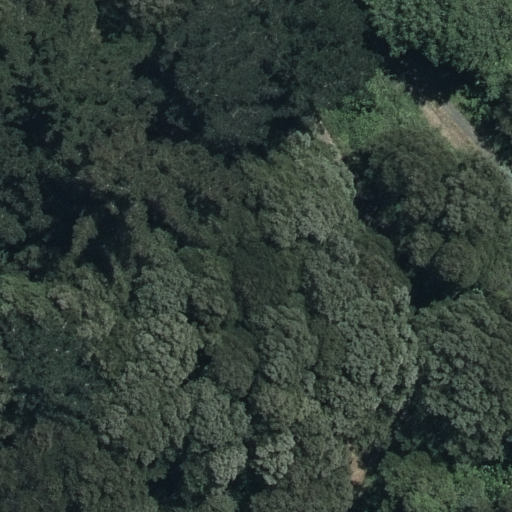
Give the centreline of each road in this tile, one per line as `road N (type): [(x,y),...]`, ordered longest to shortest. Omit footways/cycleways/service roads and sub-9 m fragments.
road 1 (track): [(315,511),(320,411),(251,91),(254,0)]
road 2 (track): [(437,0),(435,17),(511,159)]
